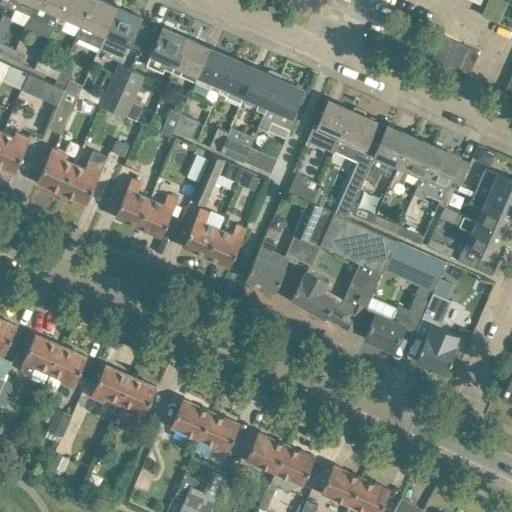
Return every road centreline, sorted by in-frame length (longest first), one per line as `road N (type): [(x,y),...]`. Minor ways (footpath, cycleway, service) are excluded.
road 1 (residential): [(441,438),(0,239)]
road 2 (residential): [(511,124),(339,48)]
road 3 (residential): [(441,438),(511,277)]
road 4 (residential): [(339,48),(225,0)]
